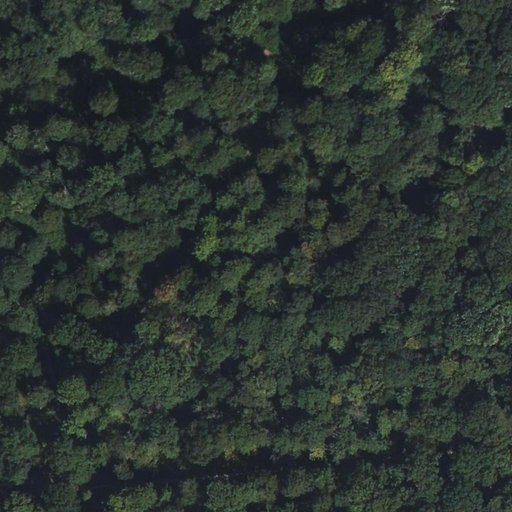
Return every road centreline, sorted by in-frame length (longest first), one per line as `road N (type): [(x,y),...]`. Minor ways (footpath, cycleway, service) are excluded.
road 1 (track): [(0,496),(355,0)]
road 2 (track): [(511,445),(136,492),(0,495)]
road 3 (track): [(511,195),(172,0)]
